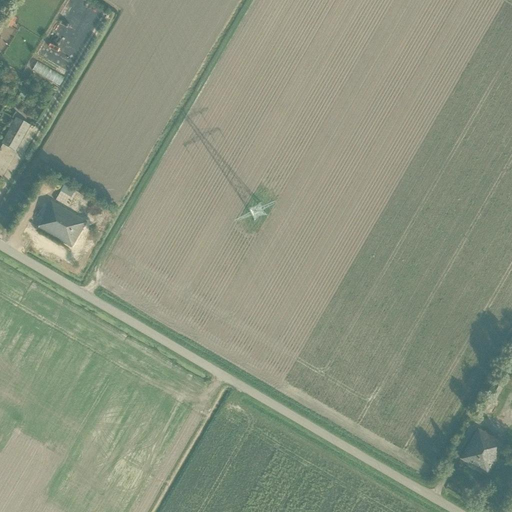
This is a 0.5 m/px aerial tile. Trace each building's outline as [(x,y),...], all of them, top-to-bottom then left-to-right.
[(71,73),(78,61),(64,52),(56,64),(71,73)] [(48,66),(45,72),(70,85),(73,80),(48,66)] [(37,89),(32,96),(40,101),(45,93),(37,89)] [(30,125),(16,116),(1,143),(15,152),(30,125)] [(88,222),(52,201),(41,218),(43,220),(39,228),(73,248),(88,222)] [(497,398),(503,388),(495,383),(489,394),(497,398)] [(461,458),(489,474),(506,446),(498,442),(499,440),(479,428),(461,458)]
